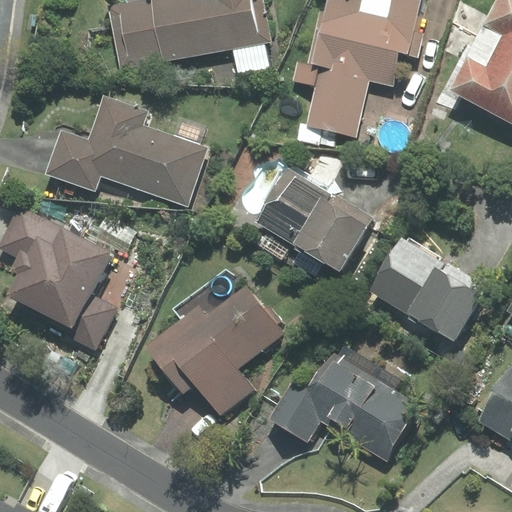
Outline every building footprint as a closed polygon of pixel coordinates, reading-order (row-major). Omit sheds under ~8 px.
[(189,0),(109,15),(120,74),(231,53),(236,80),(270,74),(265,46),(273,45),(264,0),(189,0)] [(407,63),(420,1),(414,0),(390,0),(385,22),(359,16),(362,2),(352,0),(326,0),(323,18),(318,17),(307,68),(296,65),(291,87),(314,92),(305,131),(357,142),(369,86),(391,91),(397,61),(407,63)] [(511,1),(510,0),(498,0),(480,35),(500,45),(484,77),(465,67),(448,100),(511,133),(511,1)] [(146,118),(102,103),(87,145),(59,136),(44,180),(95,197),(100,182),(188,211),(208,152),(142,130),(146,118)] [(288,180),(256,235),(339,284),(372,229),(288,180)] [(14,285),(4,305),(66,336),(65,338),(97,354),(119,311),(92,297),(112,261),(66,240),(68,236),(17,211),(0,244),(0,255),(16,264),(7,281),(14,285)] [(443,269),(398,243),(366,297),(406,319),(404,323),(452,351),(486,291),(444,267),(443,269)] [(198,312),(144,355),(181,402),(192,394),(220,422),(253,394),(238,376),(282,339),(244,294),(205,323),(198,312)] [(333,355),(306,398),(285,385),(262,422),(309,450),(322,429),(382,466),(418,407),(333,355)] [(511,370),(476,428),(511,448),(511,370)] [(43,511),(0,491),(0,511),(43,511)]
